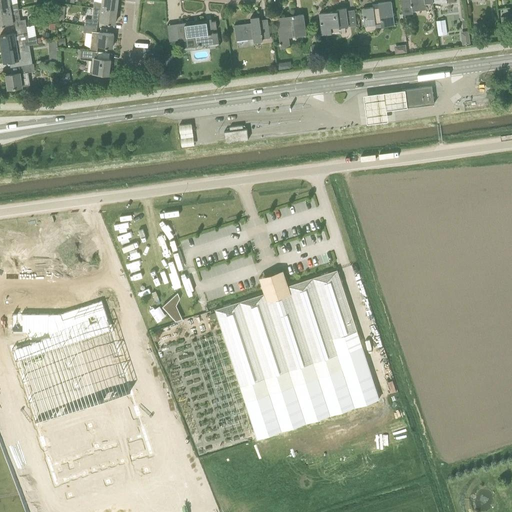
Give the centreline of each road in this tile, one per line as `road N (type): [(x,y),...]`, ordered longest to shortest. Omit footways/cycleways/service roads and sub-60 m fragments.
road 1 (unclassified): [(0,212),(511,143)]
road 2 (primary): [(4,130),(511,61)]
